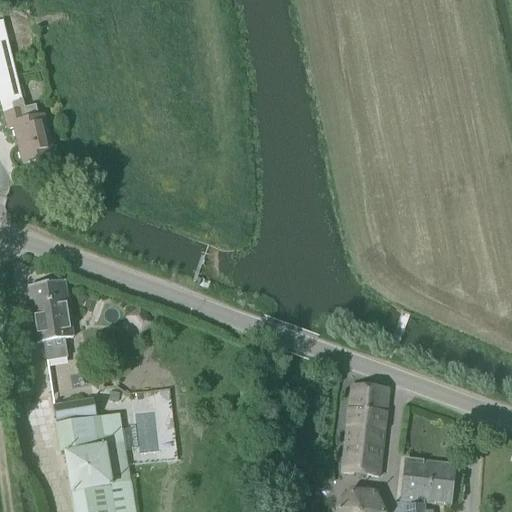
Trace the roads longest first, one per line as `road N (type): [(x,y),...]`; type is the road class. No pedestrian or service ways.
road 1 (unclassified): [(511,421),(0,238)]
road 2 (unknown): [(398,381),(388,511)]
